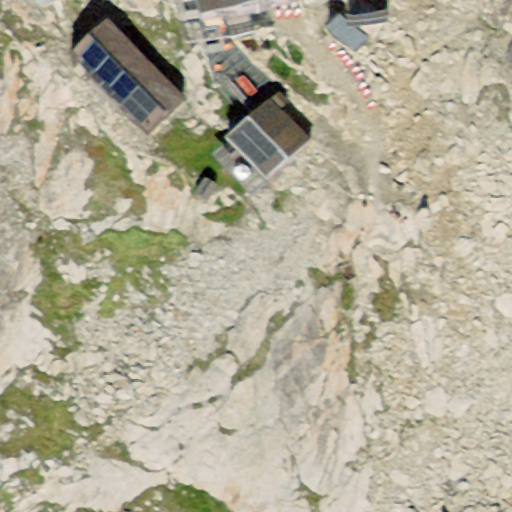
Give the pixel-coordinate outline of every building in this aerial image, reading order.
[(35,0),(42,18),(92,0),(35,0)] [(320,0),(191,0),(199,31),(321,2),(320,0)] [(189,94),(110,23),(76,60),(154,132),(189,94)] [(311,143),(270,101),(215,156),(256,197),(311,143)] [(217,184),(204,177),(194,192),(207,200),(217,184)]
